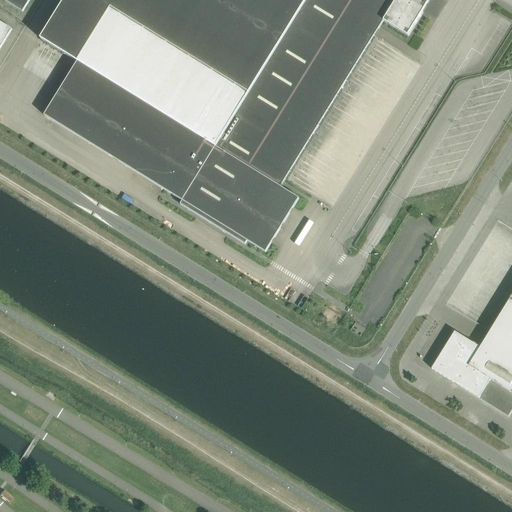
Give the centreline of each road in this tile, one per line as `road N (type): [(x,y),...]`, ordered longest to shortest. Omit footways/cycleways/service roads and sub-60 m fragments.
road 1 (unknown): [(478,0),(327,230),(317,261),(336,277),(354,266),(463,92),(511,71)]
road 2 (unclassified): [(367,378),(0,150)]
road 3 (unclassified): [(367,378),(511,149)]
road 4 (unclassified): [(511,469),(367,378)]
